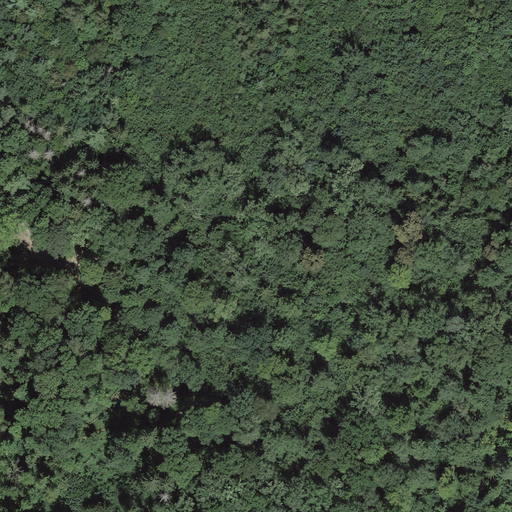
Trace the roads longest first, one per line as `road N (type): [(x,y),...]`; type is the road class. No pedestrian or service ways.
road 1 (track): [(511,156),(124,255),(104,308)]
road 2 (track): [(210,511),(177,402),(104,308)]
road 3 (track): [(104,308),(51,255),(0,174)]
